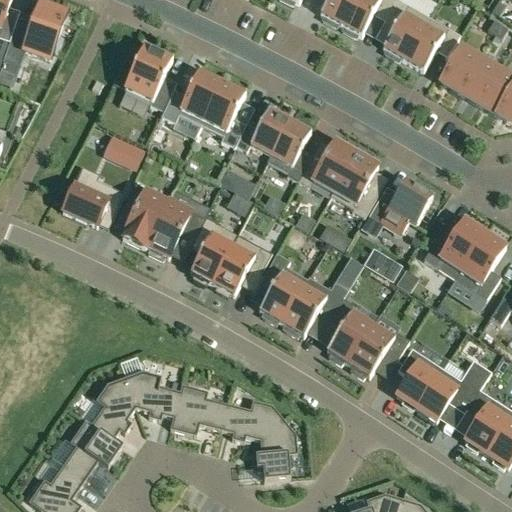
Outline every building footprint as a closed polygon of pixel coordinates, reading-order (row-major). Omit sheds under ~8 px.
[(0,0),(0,43),(9,47),(17,22),(6,18),(8,12),(12,0),(0,0)] [(298,8),(302,0),(279,0),(278,2),(293,10),(295,6),(298,8)] [(322,24),(336,32),(338,29),(340,30),(356,0),(329,0),(320,19),(323,21),(322,24)] [(343,32),(341,35),(356,43),(358,39),(361,41),(373,20),(384,25),(396,3),(390,0),(356,0),(340,30),(343,32)] [(386,55),(384,58),(398,66),(400,63),(403,65),(428,22),(396,3),(384,25),(394,32),(384,50),(382,53),(386,55)] [(505,10),(498,5),(492,15),(499,20),(505,10)] [(39,6),(22,54),(50,64),(67,16),(39,6)] [(435,56),(446,62),(460,40),(428,22),(403,65),(423,77),(435,56)] [(494,39),(501,29),(494,24),(487,35),(494,39)] [(501,29),(494,39),(501,44),(508,33),(501,29)] [(173,91),(162,85),(172,64),(144,51),(124,94),(151,106),(149,110),(163,116),(177,87),(175,86),(173,91)] [(460,52),(440,87),(459,98),(480,63),(460,52)] [(480,63),(459,98),(477,109),(498,74),(480,63)] [(511,82),(498,74),(477,109),(496,120),(511,93),(511,82)] [(13,81),(1,76),(0,78),(0,86),(10,90),(13,81)] [(197,76),(185,100),(173,95),(161,121),(174,127),(178,118),(200,129),(221,87),(197,76)] [(244,99),(221,87),(200,129),(224,141),(221,146),(234,152),(245,130),(232,124),(244,99)] [(511,93),(496,120),(511,129),(511,93)] [(267,167),(289,126),(268,115),(256,136),(246,131),(235,150),(246,156),(250,150),(270,161),(267,167)] [(297,187),(307,168),(297,162),(310,137),(289,126),(267,167),(288,178),(286,182),(297,187)] [(144,154),(113,140),(107,152),(139,166),(144,154)] [(312,161),(300,182),(311,188),(315,181),(335,193),(355,158),(334,146),(323,167),(312,161)] [(358,159),(355,158),(335,193),(330,201),(352,214),(351,216),(365,224),(378,201),(365,193),(378,171),(375,169),(377,166),(360,156),(358,159)] [(102,219),(113,223),(124,198),(96,185),(90,198),(75,191),(74,190),(71,198),(67,196),(60,211),(64,212),(62,216),(63,217),(64,217),(96,231),(95,231),(97,232),(102,219)] [(404,185),(397,198),(394,203),(383,196),(369,220),(400,239),(408,226),(414,229),(415,230),(432,202),(404,185)] [(145,254),(146,252),(168,208),(167,207),(133,190),(122,212),(135,218),(122,242),(145,254)] [(243,222),(251,207),(240,201),(232,216),(243,222)] [(193,245),(205,223),(168,205),(167,207),(168,208),(146,252),(149,254),(148,258),(163,265),(164,261),(168,263),(180,240),(193,246),(193,245)] [(212,289),(238,240),(205,222),(205,223),(193,245),(204,251),(190,277),(194,279),(193,282),(206,289),(207,286),(212,289)] [(454,285),(487,235),(475,228),(473,231),(464,225),(449,248),(438,242),(423,264),(454,285)] [(487,235),(454,285),(486,305),(500,282),(490,276),(506,252),(497,246),(499,243),(487,235)] [(264,280),(275,260),(238,240),(212,289),(217,291),(215,294),(228,301),(230,298),(234,301),(249,272),(264,280)] [(278,327),(281,329),(303,291),(307,284),(286,272),(290,266),(276,258),(275,260),(264,280),(261,284),(273,291),(259,315),(263,318),(261,321),(276,330),(278,327)] [(379,275),(392,283),(400,270),(387,262),(379,275)] [(318,318),(329,325),(342,303),(343,303),(348,295),(334,287),(330,295),(308,282),(307,284),(303,291),(281,329),(284,331),(282,334),(297,342),(299,339),(303,342),(318,318)] [(343,366),(347,369),(371,332),(351,319),(356,312),(343,303),(342,303),(329,325),(341,332),(326,355),(330,358),(328,361),(341,370),(343,366)] [(500,330),(511,311),(511,308),(503,303),(489,323),(500,330)] [(385,358),(396,366),(409,345),(396,337),(391,345),(371,332),(347,369),(352,372),(350,375),(363,384),(365,380),(369,383),(385,358)] [(395,400),(403,405),(401,408),(412,415),(414,412),(419,415),(445,375),(411,354),(397,375),(407,382),(395,400)] [(436,426),(438,423),(448,408),(464,419),(466,415),(479,395),(491,377),(473,365),(460,385),(445,375),(419,415),(436,426)] [(171,434),(182,390),(181,389),(180,396),(159,391),(161,382),(142,377),(124,383),(135,412),(150,416),(148,422),(161,425),(162,419),(173,422),(170,434),(171,434)] [(135,412),(124,383),(107,390),(96,406),(104,411),(91,429),(85,425),(85,426),(122,452),(123,451),(113,444),(119,435),(124,438),(132,428),(127,424),(135,412)] [(208,396),(182,390),(171,434),(196,440),(199,429),(221,435),(228,409),(206,403),(208,396)] [(467,447),(465,450),(476,457),(478,454),(486,459),(511,418),(511,416),(479,395),(466,415),(478,423),(464,445),(467,447)] [(260,445),(283,425),(271,410),(252,406),(250,415),(228,409),(221,435),(233,438),(232,444),(244,447),(245,441),(260,445)] [(511,418),(486,459),(494,464),(492,467),(503,474),(505,471),(508,473),(511,466),(511,418)] [(283,425),(260,445),(261,460),(255,460),(256,473),(262,473),(264,486),(290,483),(288,460),(297,459),(296,439),(283,425)] [(122,452),(85,426),(70,447),(76,451),(63,470),(85,485),(98,466),(107,473),(122,452)] [(29,507),(35,511),(80,511),(81,511),(72,504),(85,485),(63,470),(50,489),(44,485),(29,507)] [(400,511),(402,504),(385,499),(366,505),(368,511),(400,511)]
